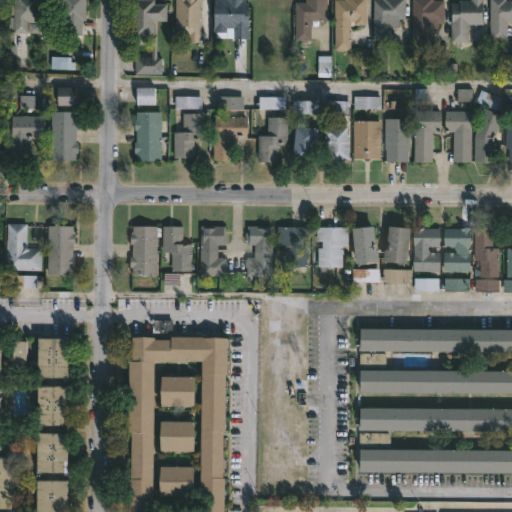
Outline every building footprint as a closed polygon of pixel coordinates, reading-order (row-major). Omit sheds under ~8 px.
[(40,0),(40,21),(27,21),(27,31),(13,31),(13,0),(40,0)] [(82,33),(81,34),(64,34),(64,33),(58,33),(58,18),(61,18),(61,0),(85,0),(85,19),(82,19),(82,33)] [(168,3),(167,20),(155,20),(154,34),(158,34),(157,56),(163,57),(162,74),(135,73),(136,56),(153,57),(153,39),(150,39),(150,44),(137,43),(137,37),(133,37),(133,0),(155,0),(155,3),(168,3)] [(200,0),(200,3),(198,3),(198,9),(200,9),(200,33),(174,33),(174,0),(200,0)] [(325,0),(325,20),(311,19),(311,27),(309,27),(309,41),(293,41),(294,1),(304,1),(304,0),(325,0)] [(364,0),(364,24),(353,24),(353,20),(348,20),(349,49),(333,49),(332,0),(364,0)] [(389,39),(372,39),(371,0),(404,0),(404,19),(388,19),(389,39)] [(442,0),(442,23),(436,23),(436,28),(429,28),(429,40),(424,40),(424,46),(418,46),(418,41),(410,41),(410,0),(442,0)] [(452,41),(449,41),(450,3),(458,3),(458,0),(480,0),(480,23),(467,23),(466,41),(452,41)] [(511,0),(511,21),(505,21),(505,40),(500,40),(500,44),(493,44),(493,40),(488,40),(488,0),(511,0)] [(76,87),(75,105),(57,105),(57,87),(76,87)] [(137,106),(156,106),(156,89),(137,89),(137,106)] [(492,161),(473,161),(473,134),(483,108),(501,115),(492,138),(492,161)] [(430,160),(412,160),(413,110),(439,110),(439,131),(431,131),(430,160)] [(469,110),(470,161),(452,161),(451,131),(444,131),(443,110),(469,110)] [(76,141),(78,141),(76,160),(51,160),(51,111),(77,111),(76,141)] [(161,129),(161,159),(136,159),(136,152),(134,152),(134,141),(136,141),(136,129),(134,129),(134,118),(136,118),(136,111),(161,111),(161,129)] [(173,158),(172,131),(181,131),(181,113),(201,112),(201,139),(192,139),(193,157),(173,158)] [(29,156),(9,156),(10,115),(43,115),(43,138),(29,138),(29,156)] [(245,116),(244,137),(232,136),(231,160),(212,160),(213,115),(245,116)] [(256,161),(256,135),(266,135),(266,117),(285,117),(285,144),(276,144),(276,161),(256,161)] [(411,118),(410,149),(408,149),(408,161),(386,161),(386,149),(383,149),(384,117),(411,118)] [(364,157),(354,157),(355,120),(379,120),(378,157),(364,157)] [(308,123),(307,127),(321,128),(318,160),(295,157),(298,126),(300,126),(301,122),(308,123)] [(348,122),(348,126),(350,126),(353,159),(330,161),(327,128),(341,127),(341,122),(348,122)] [(27,223),(26,248),(41,248),(41,270),(6,269),(8,223),(27,223)] [(72,225),(72,233),(74,233),(74,244),(72,244),(72,256),(74,256),(74,267),(72,267),(72,274),(47,274),(48,225),(72,225)] [(156,225),(156,274),(131,274),(131,266),(129,266),(129,256),(131,256),(131,243),(129,243),(129,232),(131,232),(131,225),(156,225)] [(191,243),(191,270),(171,270),(171,252),(162,251),(162,225),(182,226),(182,243),(191,243)] [(223,243),(216,243),(215,257),(225,257),(225,268),(223,268),(223,276),(197,275),(199,225),(224,226),(223,243)] [(270,226),(269,275),(247,274),(247,267),(245,267),(245,258),(247,258),(247,256),(253,257),(253,244),(248,244),(248,240),(245,240),(245,225),(270,226)] [(376,240),(377,248),(379,248),(380,261),(378,261),(378,263),(362,265),(362,262),(356,263),(353,228),(377,225),(379,240),(376,240)] [(309,227),(308,250),(306,250),(306,266),(282,266),(282,245),(276,244),(277,226),(309,227)] [(348,226),(348,245),(343,245),(343,267),(319,267),(319,247),(322,247),(322,240),(317,240),(317,226),(348,226)] [(413,228),(410,263),(386,261),(387,249),(390,249),(392,226),(413,228)] [(469,226),(469,271),(443,271),(443,252),(456,252),(453,246),(444,246),(444,227),(469,226)] [(491,227),(491,247),(497,247),(497,276),(474,276),(474,269),(478,269),(478,259),(473,259),(473,227),(491,227)] [(431,246),(431,252),(439,252),(439,270),(415,270),(415,228),(440,228),(440,246),(431,246)] [(379,281),(353,281),(353,268),(380,268),(379,281)] [(411,282),(411,270),(384,270),(384,282),(411,282)] [(511,291),(502,291),(502,279),(511,279),(511,291)] [(511,328),(511,392),(357,392),(358,369),(511,369),(511,350),(358,350),(358,328),(511,328)] [(229,337),(229,351),(226,351),(225,360),(229,360),(229,372),(224,372),(224,396),(228,396),(227,413),(224,413),(224,421),(227,421),(227,431),(223,430),(223,437),(225,437),(225,451),(222,451),(222,458),(225,458),(225,472),(222,472),(222,477),(226,479),(226,503),(223,503),(222,511),(197,511),(200,360),(153,359),(150,511),(125,511),(126,478),(129,478),(129,432),(127,432),(128,361),(130,361),(130,336),(169,339),(169,336),(229,337)] [(70,376),(40,376),(41,337),(71,338),(70,376)] [(29,370),(14,369),(15,341),(29,341),(29,370)] [(384,366),(358,366),(358,353),(384,353),(384,366)] [(175,405),(161,405),(161,375),(194,376),(193,406),(175,405)] [(70,426),(40,426),(40,387),(71,388),(70,426)] [(511,407),(511,472),(357,471),(357,448),(511,449),(511,430),(357,430),(357,407),(511,407)] [(175,451),(160,451),(161,421),(194,421),(193,451),(175,451)] [(389,445),(357,445),(358,432),(389,432),(389,445)] [(70,434),(69,473),(39,472),(40,433),(70,434)] [(0,456),(12,457),(11,508),(0,508),(0,456)] [(192,497),(160,496),(160,466),(193,467),(192,497)] [(69,481),(68,511),(38,511),(39,481),(69,481)]
